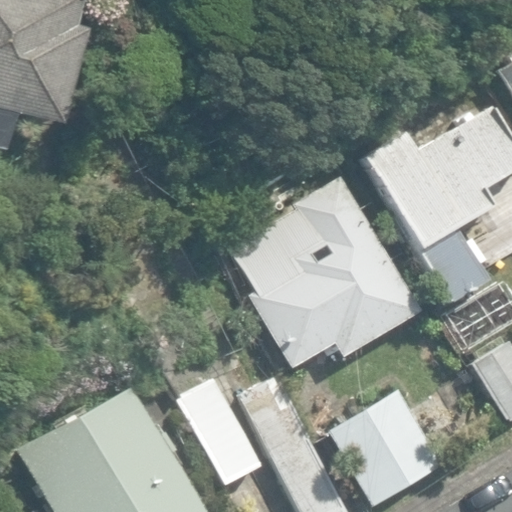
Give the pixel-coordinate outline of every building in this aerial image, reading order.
[(43,130),(70,35),(59,31),(68,0),(0,0),(0,131),(4,118),(43,130)] [(511,111),(511,48),(500,56),(504,64),(489,72),(511,111)] [(356,151),(441,305),(481,283),(471,265),(479,260),(467,239),(461,242),(453,227),(487,208),(477,189),(511,169),(511,151),(486,106),(409,148),(398,128),(356,151)] [(241,297),(283,369),(327,343),(335,357),(414,310),(335,176),(287,204),(291,210),(224,249),(249,292),(241,297)] [(469,365),(504,422),(511,416),(511,350),(507,342),(469,365)] [(236,393),(292,511),(341,511),(277,373),(236,393)] [(175,397),(218,482),(253,464),(210,379),(175,397)] [(323,429),(366,506),(437,466),(394,389),(323,429)] [(185,511),(125,392),(9,451),(39,511),(185,511)]
